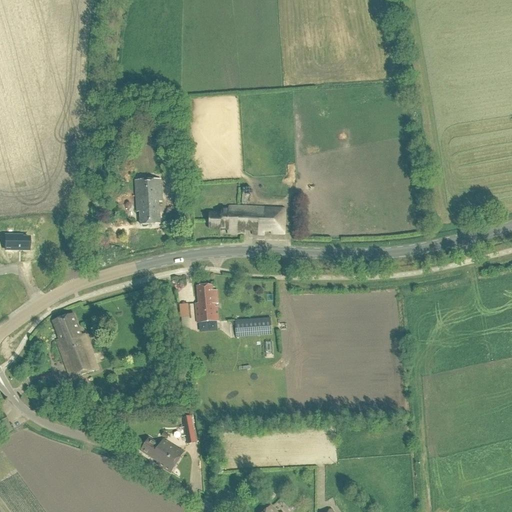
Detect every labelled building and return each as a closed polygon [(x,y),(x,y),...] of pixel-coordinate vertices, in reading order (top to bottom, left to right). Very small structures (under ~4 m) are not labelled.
[(176,202),(185,201),(183,171),(174,172),(176,202)] [(158,225),(157,203),(161,203),(160,180),(135,181),(136,213),(139,213),(140,226),(158,225)] [(284,235),(284,212),(266,211),(266,209),(229,208),(229,211),(222,211),(221,215),(210,214),(209,230),(228,230),(228,234),(244,235),(244,230),(252,231),(252,235),(264,236),(264,231),(271,231),(271,235),(284,235)] [(5,235),(4,251),(29,252),(29,237),(22,237),(23,236),(5,235)] [(216,304),(218,304),(217,291),(213,291),(212,286),(197,287),(198,304),(195,304),(196,324),(218,322),(216,304)] [(71,380),(97,371),(85,335),(81,336),(74,315),(53,323),(60,341),(57,342),(71,380)] [(236,321),(236,323),(237,337),(237,338),(272,336),(272,334),(271,321),(270,318),(236,321)] [(0,430),(9,425),(3,414),(0,415),(0,430)] [(18,415),(14,422),(19,425),(23,418),(18,415)] [(188,444),(195,443),(190,415),(183,417),(188,444)] [(160,447),(150,441),(142,453),(158,464),(157,465),(171,474),(184,454),(164,441),(160,447)]
